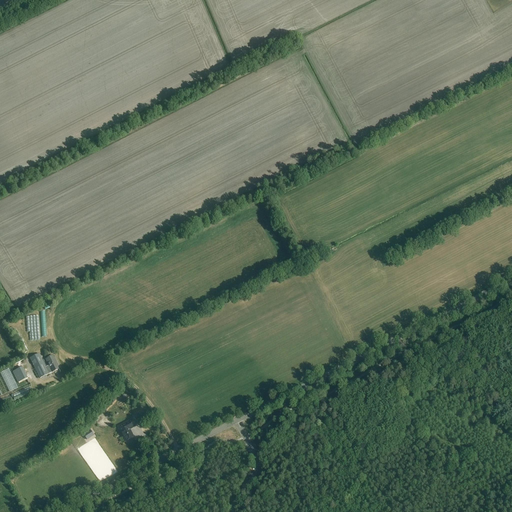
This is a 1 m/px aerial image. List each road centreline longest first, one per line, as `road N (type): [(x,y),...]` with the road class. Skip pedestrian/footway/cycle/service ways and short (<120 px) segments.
road 1 (track): [(90,362),(54,343),(53,307),(62,296),(245,207),(266,208),(288,248),(287,262),(111,352)]
road 2 (tertiary): [(236,420),(511,278)]
road 3 (tertiary): [(58,511),(236,420)]
